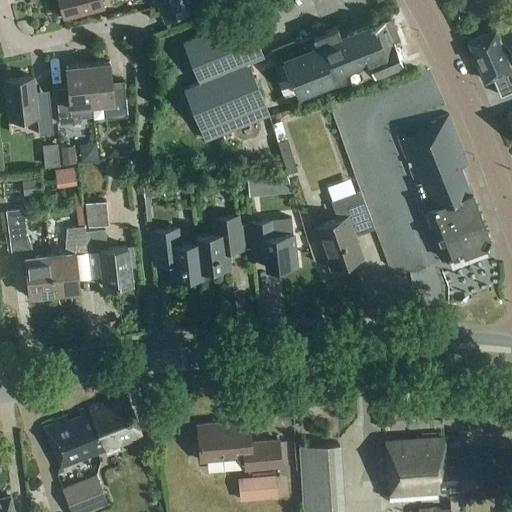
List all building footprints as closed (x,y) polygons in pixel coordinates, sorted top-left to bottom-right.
[(58,0),(64,19),(104,8),(101,0),(58,0)] [(165,25),(188,16),(182,0),(160,0),(156,2),(165,25)] [(206,0),(211,13),(231,5),(229,0),(206,0)] [(205,142),(271,115),(250,64),(265,57),(247,13),(181,40),(199,84),(184,91),(205,142)] [(295,43),(273,51),(283,79),(284,80),(291,78),(297,93),(333,79),(336,87),(349,84),(372,74),(374,77),(402,65),(393,41),(400,39),(391,18),(343,37),(341,33),(298,50),(295,43)] [(511,29),(500,34),(499,30),(470,42),(486,81),(493,78),(500,95),(511,90),(511,83),(507,72),(511,70),(511,29)] [(88,65),(92,105),(104,103),(106,119),(128,117),(124,87),(112,88),(110,62),(88,65)] [(79,106),(92,105),(88,65),(65,67),(68,93),(56,94),(59,124),(81,122),(79,106)] [(36,106),(33,77),(5,80),(9,120),(37,117),(39,136),(53,134),(50,104),(36,106)] [(468,165),(449,115),(430,122),(434,133),(418,139),(417,134),(399,141),(426,209),(427,209),(447,260),(486,245),(490,237),(463,166),(468,165)] [(286,139),(280,122),(271,124),(287,174),(300,170),(289,138),(286,139)] [(63,164),(77,163),(75,146),(62,147),(63,164)] [(5,152),(0,153),(0,179),(9,178),(5,152)] [(260,179),(249,181),(250,198),(261,196),(260,179)] [(40,180),(22,182),(24,199),(42,197),(40,180)] [(162,182),(143,184),(144,198),(164,196),(162,182)] [(262,192),(264,207),(279,205),(277,190),(262,192)] [(333,270),(364,258),(354,230),(373,223),(361,190),(332,201),(336,221),(317,228),(333,270)] [(88,227),(109,225),(107,201),(86,203),(88,227)] [(54,293),(50,256),(35,258),(26,232),(24,210),(6,212),(12,262),(25,261),(29,296),(54,293)] [(197,235),(198,240),(201,269),(231,265),(229,244),(242,243),(239,214),(214,217),(215,233),(197,235)] [(277,234),(275,218),(249,221),(252,249),(264,248),(267,268),(297,264),(293,232),(277,234)] [(88,252),(86,232),(85,226),(67,229),(64,255),(50,256),(54,293),(79,290),(75,255),(88,253),(88,252)] [(201,269),(198,240),(179,242),(177,227),(152,230),(155,259),(169,258),(172,279),(201,275),(201,269)] [(86,232),(88,252),(100,250),(104,288),(132,284),(127,247),(107,249),(105,230),(86,232)] [(334,391),(321,391),(321,404),(334,404),(334,391)] [(54,425),(44,429),(59,465),(117,442),(142,433),(129,400),(104,410),(102,403),(52,423),(54,425)] [(251,443),(249,418),(232,420),(232,422),(197,425),(200,461),(244,457),(245,468),(282,465),(279,440),(251,443)] [(446,458),(444,438),(386,442),(389,496),(450,492),(450,491),(479,489),(477,456),(446,458)] [(345,511),(342,448),(300,450),(304,511),(345,511)] [(270,475),(252,477),(238,478),(239,498),(276,495),(274,476),(270,476),(270,475)] [(95,477),(63,490),(70,505),(101,492),(95,477)] [(13,511),(10,497),(0,499),(0,511),(13,511)]
